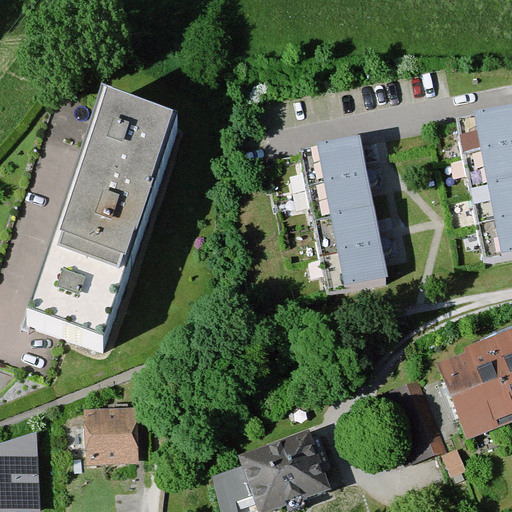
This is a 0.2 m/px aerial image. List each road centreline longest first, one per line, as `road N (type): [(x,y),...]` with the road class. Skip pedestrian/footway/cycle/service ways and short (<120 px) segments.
road 1 (residential): [(511,298),(406,342),(335,422),(352,466),(387,489),(421,478)]
road 2 (residential): [(511,102),(378,124)]
